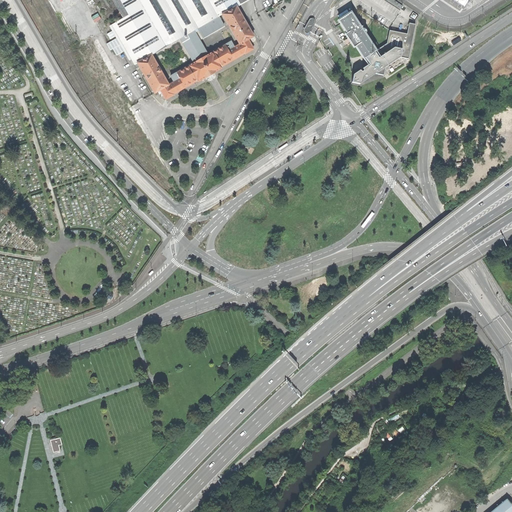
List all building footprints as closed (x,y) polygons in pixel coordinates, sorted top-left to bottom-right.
[(245,22),(245,21),(244,21),(237,8),(240,6),(247,2),(245,0),(112,0),(123,17),(111,24),(134,64),(138,70),(140,69),(154,93),(156,92),(158,91),(159,94),(162,93),(165,99),(174,95),(173,94),(185,87),(197,80),(198,82),(205,77),(205,78),(211,75),(215,73),(214,72),(221,68),(221,67),(234,59),(244,53),(245,54),(253,49),(248,40),(253,36),(245,22)] [(347,38),(346,38),(347,40),(349,43),(350,42),(353,46),(354,45),(363,58),(365,57),(368,63),(365,66),(365,68),(363,68),(361,68),(359,70),(358,72),(356,71),(353,73),(352,81),(359,83),(363,81),(363,79),(365,79),(368,77),(369,74),(372,75),(375,73),(383,75),(384,67),(400,56),(408,58),(415,24),(409,23),(406,33),(389,30),(387,42),(376,50),(365,34),(366,32),(366,31),(365,29),(363,29),(362,29),(350,12),(338,20),(346,32),(344,34),(347,38)] [(309,31),(314,21),(314,19),(313,18),(311,18),(309,18),(303,29),(303,31),(304,32),(305,32),(307,32),(309,31)] [(60,438),(50,440),(53,452),(60,451),(59,445),(62,445),(60,438)] [(492,511),(511,511),(511,503),(510,503),(507,500),(492,511)]
